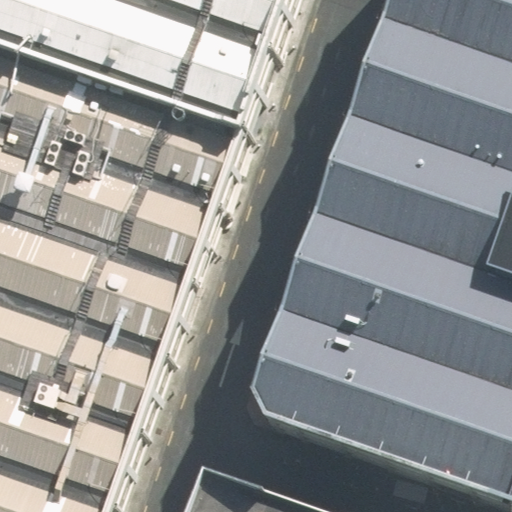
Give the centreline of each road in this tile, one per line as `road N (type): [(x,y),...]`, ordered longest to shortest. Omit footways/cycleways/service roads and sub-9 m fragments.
road 1 (residential): [(198,436),(353,0)]
road 2 (residential): [(198,436),(414,511)]
